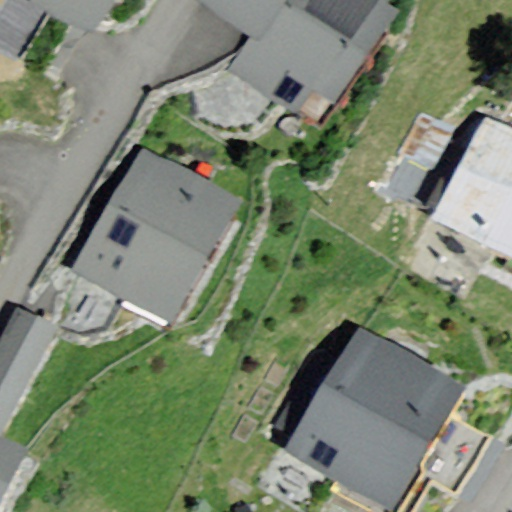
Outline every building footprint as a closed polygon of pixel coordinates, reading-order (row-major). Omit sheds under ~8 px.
[(102,0),(50,0),(81,16),(92,21),(102,0)] [(384,0),(207,0),(263,37),(242,67),(303,109),(321,84),(337,95),(395,10),(383,2),(384,0)] [(445,215),(511,246),(511,136),(499,130),(488,124),(445,215)] [(236,200),(143,152),(101,233),(84,265),(177,313),(236,200)] [(68,346),(18,322),(0,358),(0,511),(20,511),(43,464),(17,452),(68,346)] [(387,352),(358,336),(296,449),(389,500),(451,387),(387,352)]
